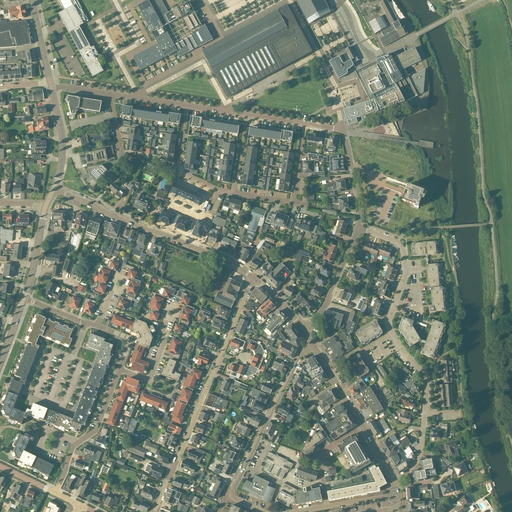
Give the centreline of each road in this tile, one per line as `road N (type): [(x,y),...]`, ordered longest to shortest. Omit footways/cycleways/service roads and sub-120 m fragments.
road 1 (residential): [(253,277),(154,511)]
road 2 (residential): [(253,277),(53,188)]
road 3 (residential): [(227,495),(297,358),(312,345)]
road 4 (residential): [(54,492),(73,445),(95,431),(120,369)]
road 5 (residential): [(342,130),(335,85),(289,0)]
road 6 (residential): [(391,333),(403,252),(358,227)]
road 7 (residential): [(137,98),(203,61),(224,111)]
road 8 (residential): [(187,106),(177,173),(234,194)]
road 9 (residential): [(115,2),(138,44),(116,55),(137,98)]
